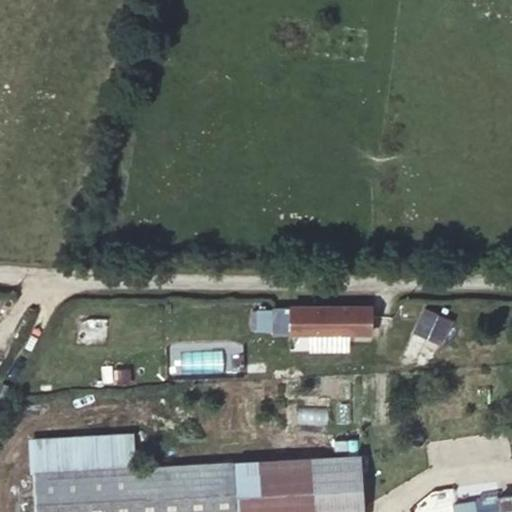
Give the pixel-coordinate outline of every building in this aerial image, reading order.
[(412,329),(441,342),(453,316),(424,304),(412,329)] [(364,315),(266,315),(267,339),(363,339),(364,315)] [(394,370),(393,385),(413,384),(413,370),(394,370)] [(134,437),(33,442),(35,472),(136,467),(134,437)] [(360,455),(335,457),(338,508),(363,507),(360,455)] [(335,457),(235,462),(237,511),(363,511),(363,507),(338,508),(335,457)] [(136,467),(35,472),(36,511),(237,511),(235,462),(136,467)] [(511,511),(511,495),(499,497),(501,511),(477,511),(475,500),(455,503),(456,511),(511,511)] [(501,511),(499,497),(475,500),(477,511),(501,511)] [(456,511),(455,503),(427,507),(427,511),(456,511)]
